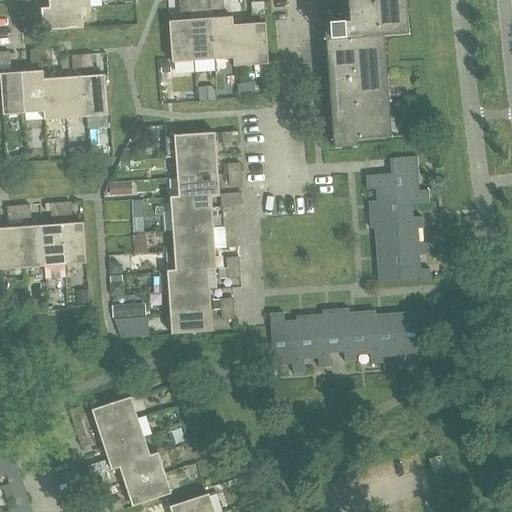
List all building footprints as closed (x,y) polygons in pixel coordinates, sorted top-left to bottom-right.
[(90,0),(49,0),(50,9),(91,6),(90,0)] [(191,13),(189,0),(184,0),(179,0),(180,13),(191,13)] [(200,0),(189,0),(191,13),(201,12),(200,0)] [(224,10),(223,0),(210,0),(211,11),(224,10)] [(392,138),(388,71),(385,38),(410,36),(407,0),(350,0),(350,5),(351,7),(325,9),(326,25),(327,25),(327,26),(330,65),(330,75),(335,142),(335,147),(336,149),(358,148),(357,141),(392,138)] [(265,15),(264,2),(251,3),(252,16),(265,15)] [(91,8),(91,6),(50,9),(42,10),(43,25),(43,32),(84,29),(83,9),(91,8)] [(245,26),(234,27),(233,18),(212,20),(215,61),(234,60),(234,68),(236,68),(234,47),(246,46),(245,26)] [(33,20),(20,21),(21,34),(34,33),(33,26),(33,20)] [(212,20),(191,21),(194,62),(215,61),(212,20)] [(191,21),(170,23),(172,59),(173,64),(194,62),(191,21)] [(236,68),(269,65),(266,24),(245,26),(246,46),(234,47),(236,68)] [(32,64),(42,63),(41,50),(31,51),(32,64)] [(51,50),(41,50),(42,63),(52,63),(51,50)] [(10,53),(0,53),(0,64),(0,66),(11,66),(10,53)] [(93,55),(82,56),(83,69),(94,68),(93,55)] [(73,70),(83,69),(82,56),(72,57),(73,70)] [(22,74),(25,115),(44,113),(45,122),(47,122),(44,81),(44,72),(22,74)] [(1,75),(4,116),(25,115),(22,74),(1,75)] [(84,78),(87,119),(108,117),(105,76),(84,78)] [(67,120),(87,119),(84,78),(64,79),(67,120)] [(44,81),(47,122),(67,120),(64,79),(44,81)] [(226,144),(239,143),(239,132),(226,133),(226,144)] [(168,159),(176,158),(217,155),(216,134),(177,137),(166,138),(168,159)] [(218,176),(217,155),(176,158),(178,179),(218,176)] [(370,203),(408,201),(419,200),(419,204),(430,203),(429,191),(416,192),(415,175),(419,174),(418,158),(391,159),(392,175),(367,176),(368,190),(377,190),(377,202),(370,202),(370,203)] [(228,165),(229,176),(242,175),(241,164),(228,165)] [(242,175),(229,176),(229,188),(242,187),(242,175)] [(211,198),(220,197),(218,176),(178,179),(179,198),(191,197),(192,210),(212,209),(211,198)] [(110,197),(121,196),(121,183),(109,184),(110,197)] [(171,199),(171,201),(173,225),(173,232),(214,229),(213,222),(212,209),(192,210),(191,197),(179,198),(171,199)] [(376,232),(414,230),(424,229),(423,218),(409,219),(408,201),(370,203),(372,230),(376,230),(376,232)] [(71,203),(61,204),(62,217),(72,216),(71,203)] [(61,204),(50,205),(51,218),(62,217),(61,204)] [(30,206),(19,207),(20,220),(31,219),(30,206)] [(19,207),(7,208),(8,221),(20,220),(19,207)] [(223,216),(224,227),(237,226),(236,215),(223,216)] [(87,265),(84,224),(62,226),(65,267),(87,265)] [(65,267),(62,226),(41,227),(44,268),(65,267)] [(238,238),(237,226),(224,227),(225,239),(238,238)] [(20,229),(23,270),(44,268),(41,227),(20,229)] [(0,271),(23,270),(20,229),(1,230),(3,251),(0,250),(0,271)] [(214,229),(173,232),(174,249),(175,253),(215,249),(215,246),(214,229)] [(378,255),(416,253),(419,252),(419,255),(430,255),(429,244),(415,245),(414,230),(376,232),(378,255)] [(168,272),(168,273),(217,270),(215,249),(175,253),(176,272),(168,272)] [(378,255),(379,282),(421,279),(421,281),(432,281),(431,269),(417,270),(416,253),(378,255)] [(227,269),(240,268),(239,258),(226,259),(227,269)] [(228,279),(241,278),(240,268),(227,269),(228,279)] [(169,294),(210,291),(209,271),(217,271),(217,270),(168,273),(169,294)] [(169,294),(171,314),(211,311),(210,291),(169,294)] [(221,300),(221,310),(234,309),(234,299),(221,300)] [(112,306),(113,317),(137,316),(136,305),(112,306)] [(234,309),(221,310),(222,321),(235,320),(234,309)] [(323,311),(326,350),(344,349),(345,363),(353,362),(349,313),(349,309),(323,311)] [(213,332),(211,311),(171,314),(172,335),(213,332)] [(298,317),(301,356),(318,355),(319,368),(331,367),(330,357),(327,357),(326,350),(323,311),(322,311),(323,315),(298,317)] [(380,364),(376,315),(376,311),(349,313),(353,362),(356,362),(356,352),(370,351),(371,364),(380,364)] [(432,353),(429,312),(402,314),(405,352),(423,351),(424,365),(435,364),(434,353),(432,353)] [(301,363),(301,356),(298,317),(296,317),(297,321),(285,322),(284,313),(270,314),(274,362),(293,361),(294,374),(305,373),(305,363),(301,363)] [(405,355),(405,352),(402,314),(376,315),(380,364),(383,363),(382,353),(397,352),(398,366),(410,366),(409,355),(405,355)] [(121,339),(141,337),(140,318),(114,320),(121,339)] [(131,399),(93,411),(99,432),(138,419),(131,399)] [(138,419),(99,432),(106,451),(145,438),(138,419)] [(75,429),(79,439),(91,435),(88,425),(75,429)] [(94,444),(91,435),(79,439),(82,448),(94,444)] [(145,438),(106,451),(112,472),(120,469),(120,468),(151,458),(151,457),(145,438)] [(126,487),(165,474),(159,454),(151,457),(151,458),(120,468),(120,469),(126,487)] [(441,457),(429,460),(433,471),(444,468),(441,457)] [(88,468),(91,477),(104,473),(100,463),(88,468)] [(4,487),(4,488),(22,482),(19,472),(8,475),(11,485),(4,487)] [(107,483),(104,473),(91,477),(94,487),(107,483)] [(165,474),(126,487),(133,508),(172,495),(165,474)] [(11,511),(12,511),(30,506),(26,495),(15,499),(19,508),(11,511)] [(171,511),(214,511),(209,495),(171,508),(171,511)] [(121,500),(109,505),(111,511),(120,511),(125,511),(121,500)]
